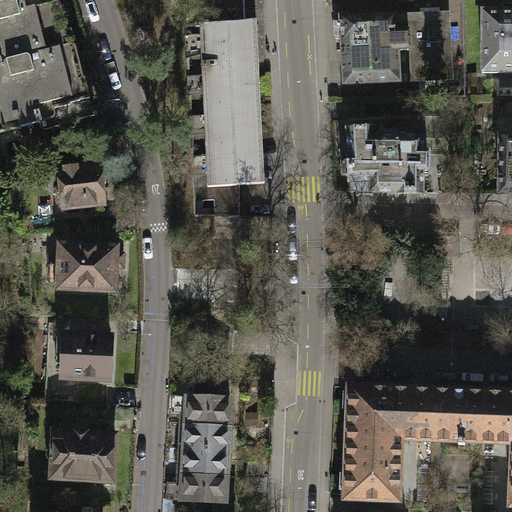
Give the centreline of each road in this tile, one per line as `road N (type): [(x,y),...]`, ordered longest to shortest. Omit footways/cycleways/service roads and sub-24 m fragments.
road 1 (residential): [(139,97),(164,286),(153,511)]
road 2 (residential): [(289,0),(298,189),(312,216)]
road 3 (residential): [(511,367),(308,362)]
road 4 (residential): [(312,216),(511,220)]
road 5 (residential): [(308,362),(294,511)]
road 6 (residential): [(312,216),(308,362)]
